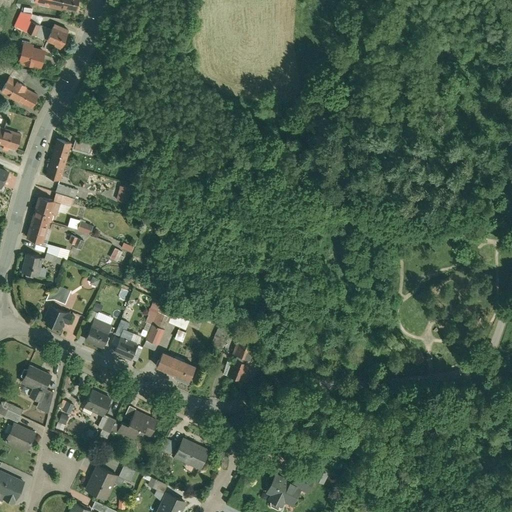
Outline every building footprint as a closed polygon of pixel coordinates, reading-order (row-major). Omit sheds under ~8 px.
[(62,7),(77,10),(78,0),(51,0),(50,7),(50,8),(61,10),(62,7)] [(32,13),(21,11),(16,19),(28,22),(32,13)] [(36,15),(34,20),(41,23),(44,16),(36,15)] [(36,36),(42,24),(41,23),(34,20),(33,20),(27,32),(36,36)] [(70,30),(54,23),(52,28),(47,41),(62,47),(70,30)] [(36,36),(47,41),(52,28),(42,24),(36,36)] [(28,65),(41,68),(45,49),(33,46),(34,44),(23,42),(20,62),(28,63),(28,65)] [(11,75),(22,82),(29,69),(16,66),(11,75)] [(2,92),(31,108),(39,95),(25,88),(27,84),(22,82),(11,75),(2,92)] [(0,126),(0,142),(17,148),(21,133),(5,128),(0,126)] [(95,135),(79,131),(76,143),(92,147),(95,135)] [(59,133),(49,169),(64,173),(74,137),(59,133)] [(0,186),(2,187),(8,174),(0,170),(0,186)] [(58,187),(78,192),(80,183),(61,178),(58,187)] [(134,183),(123,179),(122,182),(119,194),(130,197),(134,183)] [(38,189),(41,190),(57,194),(76,200),(78,192),(58,187),(40,181),(38,189)] [(119,194),(122,182),(115,181),(112,192),(119,194)] [(57,194),(41,190),(29,231),(45,236),(57,194)] [(96,222),(77,213),(73,220),(92,229),(96,222)] [(82,233),(74,229),(71,235),(77,238),(79,238),(82,233)] [(85,234),(82,233),(79,238),(77,238),(76,240),(81,242),(85,234)] [(72,244),(51,237),(48,246),(62,251),(70,253),(72,244)] [(122,249),(132,253),(134,247),(124,243),(122,249)] [(41,249),(28,246),(24,265),(37,268),(41,249)] [(60,258),(62,251),(48,246),(46,253),(60,258)] [(116,248),(111,258),(118,262),(123,252),(116,248)] [(104,272),(96,269),(92,276),(100,280),(104,272)] [(73,284),(55,276),(48,293),(57,292),(68,296),(73,284)] [(155,316),(160,304),(164,294),(157,291),(150,307),(150,309),(148,316),(154,318),(155,316)] [(98,294),(94,303),(100,305),(102,306),(106,298),(98,294)] [(55,318),(62,301),(51,296),(44,313),(55,318)] [(88,313),(95,316),(100,305),(94,303),(93,302),(88,313)] [(177,302),(171,315),(188,323),(194,309),(177,302)] [(160,304),(155,316),(165,321),(171,308),(160,304)] [(95,316),(87,332),(105,340),(117,314),(102,306),(100,305),(95,316)] [(124,328),(127,322),(127,321),(129,317),(122,314),(117,325),(124,328)] [(154,318),(148,331),(149,332),(160,337),(167,321),(165,321),(155,316),(154,318)] [(229,321),(222,317),(215,334),(226,339),(231,327),(229,323),(229,321)] [(189,324),(181,321),(177,332),(185,335),(189,324)] [(124,330),(141,337),(144,329),(127,322),(124,328),(124,330)] [(122,329),(115,345),(134,353),(141,337),(124,330),(122,329)] [(251,344),(255,334),(243,329),(239,339),(236,346),(252,353),(255,346),(251,344)] [(160,337),(149,332),(146,338),(157,343),(160,337)] [(198,357),(165,343),(159,358),(177,366),(176,370),(190,376),(198,357)] [(419,346),(412,351),(418,359),(425,353),(419,346)] [(250,357),(236,351),(229,367),(243,373),(250,357)] [(55,368),(32,358),(30,362),(27,362),(24,369),(26,371),(20,385),(37,393),(43,380),(49,382),(55,368)] [(263,362),(256,359),(254,366),(260,368),(263,362)] [(43,380),(37,393),(45,396),(42,402),(51,406),(56,383),(50,380),(49,382),(43,380)] [(115,391),(95,382),(86,400),(106,409),(107,408),(115,391)] [(78,397),(70,393),(65,403),(73,407),(78,397)] [(0,411),(14,418),(17,419),(22,406),(0,396),(0,397),(0,411)] [(127,410),(133,413),(138,403),(138,401),(132,398),(127,410)] [(122,417),(119,425),(137,433),(140,425),(145,428),(146,427),(153,430),(160,414),(153,411),(154,410),(138,403),(133,413),(131,417),(124,414),(122,417)] [(71,409),(64,406),(58,421),(66,424),(71,409)] [(117,415),(118,413),(107,408),(106,409),(101,421),(112,426),(114,423),(117,415)] [(122,417),(117,415),(114,423),(119,425),(122,417)] [(17,419),(14,418),(5,438),(26,448),(36,428),(17,419)] [(210,449),(183,437),(173,458),(201,470),(210,449)] [(116,472),(96,462),(84,486),(105,496),(116,472)] [(136,468),(124,462),(118,474),(130,480),(136,468)] [(23,481),(0,470),(0,496),(1,497),(1,495),(14,501),(23,481)] [(148,486),(165,494),(166,492),(169,485),(152,477),(148,486)] [(273,477),(264,493),(269,496),(267,500),(269,501),(270,506),(277,510),(279,506),(283,509),(285,504),(291,507),(300,491),(294,488),(295,485),(293,484),(287,481),(286,483),(273,477)] [(295,485),(294,488),(300,491),(306,494),(310,485),(296,477),(293,484),(295,485)] [(179,511),(185,500),(166,492),(165,494),(156,511),(179,511)] [(95,499),(92,506),(105,511),(107,505),(95,499)] [(90,511),(92,509),(73,500),(67,511),(90,511)]
